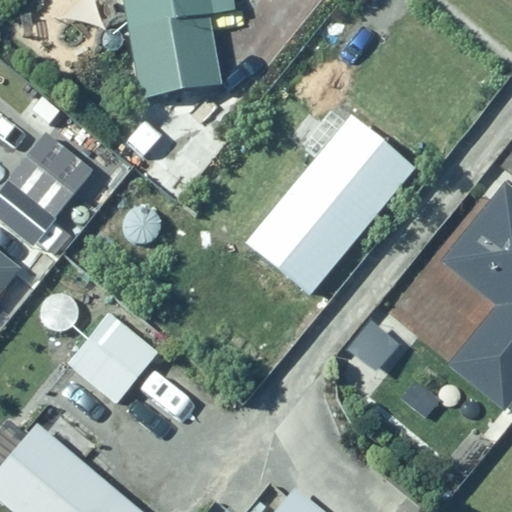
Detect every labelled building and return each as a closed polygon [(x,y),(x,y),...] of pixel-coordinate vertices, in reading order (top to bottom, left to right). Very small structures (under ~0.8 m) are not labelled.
[(229,0),(119,0),(134,101),(216,89),(206,21),(232,17),(229,0)] [(59,122),(6,182),(54,223),(62,214),(78,229),(96,209),(86,201),(114,170),(59,122)] [(301,158),(316,171),(244,258),(309,312),(416,183),(351,131),(347,135),(330,124),(301,158)] [(511,187),(508,184),(440,264),(495,311),(444,370),(501,419),(511,407),(511,187)] [(0,293),(17,272),(0,258),(0,293)] [(422,266),(386,311),(439,355),(476,309),(422,266)] [(107,314),(67,365),(116,405),(157,354),(107,314)] [(134,511),(36,430),(0,472),(0,506),(7,511),(134,511)] [(321,511),(296,491),(278,511),(321,511)]
